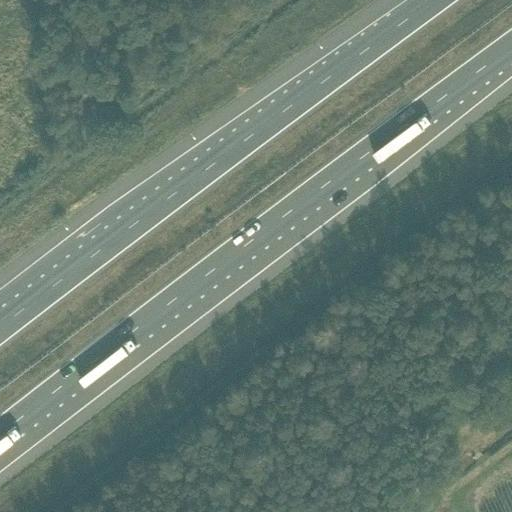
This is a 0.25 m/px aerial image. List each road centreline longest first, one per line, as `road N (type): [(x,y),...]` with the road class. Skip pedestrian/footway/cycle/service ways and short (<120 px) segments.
road 1 (motorway): [(0,435),(511,47)]
road 2 (motorway): [(433,0),(0,328)]
